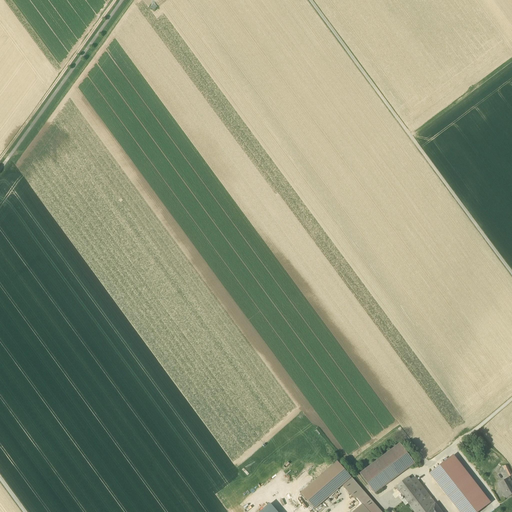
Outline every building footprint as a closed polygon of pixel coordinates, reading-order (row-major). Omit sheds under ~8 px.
[(297,489),(304,482),(325,464),(293,428),(265,453),(296,489),(297,489)] [(360,474),(375,494),(415,464),(400,444),(360,474)] [(453,455),(449,458),(486,506),(490,503),(453,455)] [(430,474),(459,511),(478,511),(486,506),(449,458),(430,474)] [(301,493),(315,509),(342,485),(351,478),(337,462),(308,487),(301,493)] [(506,466),(503,466),(509,477),(511,476),(508,467),(507,467),(506,466)] [(395,487),(414,511),(423,511),(429,508),(424,502),(430,497),(416,478),(411,481),(408,477),(395,487)] [(363,492),(351,478),(342,485),(355,499),(356,498),(363,492)] [(500,488),(506,499),(511,495),(511,483),(508,478),(498,484),(500,488)] [(297,489),(301,493),(308,487),(304,482),(297,489)] [(380,511),(363,492),(356,498),(362,504),(352,511),(380,511)] [(277,503),(281,499),(277,495),(272,499),(277,503)] [(441,511),(430,497),(424,502),(429,508),(423,511),(441,511)]
